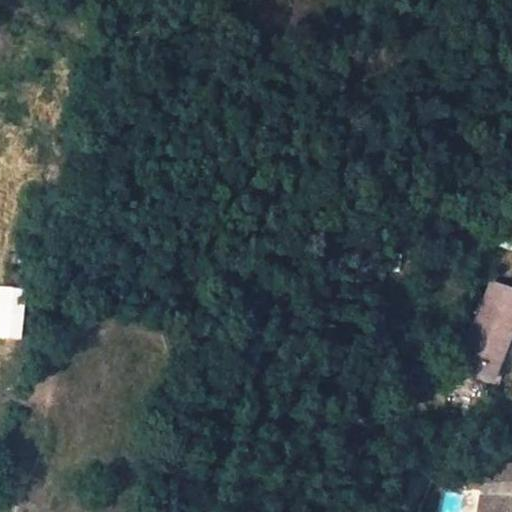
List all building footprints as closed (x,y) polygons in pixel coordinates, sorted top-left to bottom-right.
[(0,283),(0,337),(21,339),(25,286),(0,283)] [(511,292),(491,285),(462,357),(493,369),(510,326),(511,326),(511,292)] [(52,315),(56,302),(40,297),(37,310),(52,315)] [(458,367),(489,380),(493,369),(462,357),(458,367)] [(511,511),(511,464),(487,469),(478,511),(511,511)]
